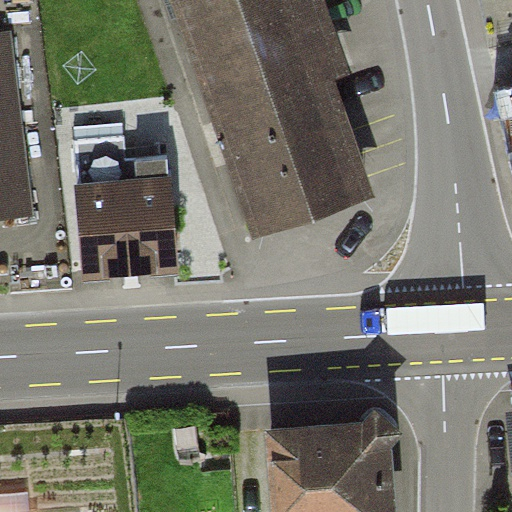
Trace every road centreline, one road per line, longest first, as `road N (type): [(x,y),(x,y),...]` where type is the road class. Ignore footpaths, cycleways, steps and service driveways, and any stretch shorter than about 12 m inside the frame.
road 1 (primary): [(0,359),(454,333)]
road 2 (tertiary): [(454,333),(463,289),(456,154),(428,0)]
road 3 (residential): [(454,333),(445,377),(449,511)]
